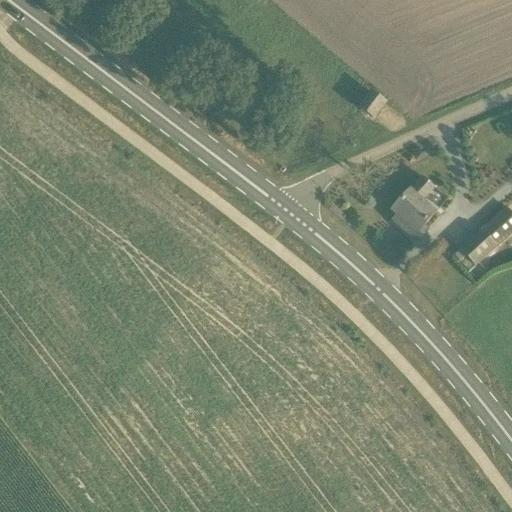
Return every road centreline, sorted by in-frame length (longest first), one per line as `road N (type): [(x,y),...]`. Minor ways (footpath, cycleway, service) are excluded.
road 1 (primary): [(290,220),(4,0)]
road 2 (primary): [(511,436),(382,295),(290,220)]
road 3 (unclassified): [(290,220),(336,170),(511,99)]
